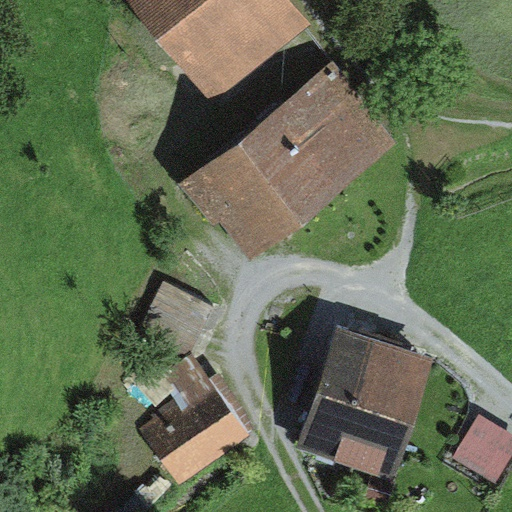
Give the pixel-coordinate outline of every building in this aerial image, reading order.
[(305,0),(135,0),(214,109),(326,28),(305,0)] [(256,235),(388,164),(342,77),(209,149),(256,235)] [(450,378),(348,346),(317,443),(418,475),(450,378)] [(216,397),(149,436),(174,478),(241,439),(216,397)] [(511,425),(476,414),(461,461),(506,476),(511,458),(511,425)]
